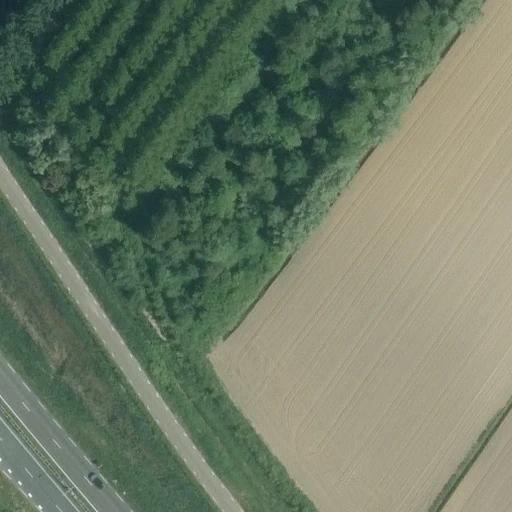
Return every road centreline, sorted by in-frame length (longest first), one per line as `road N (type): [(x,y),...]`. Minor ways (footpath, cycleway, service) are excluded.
road 1 (unclassified): [(0,171),(234,511)]
road 2 (trunk): [(119,511),(0,370)]
